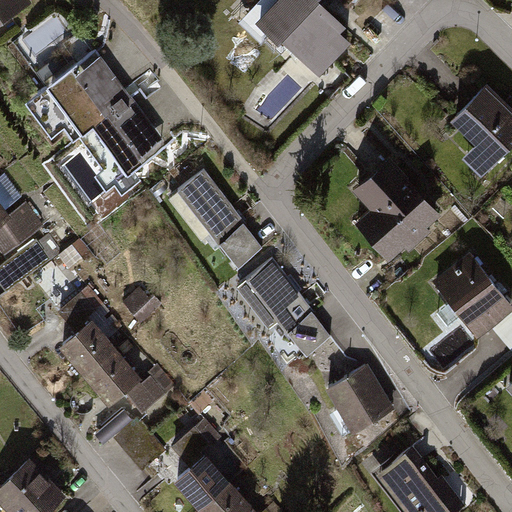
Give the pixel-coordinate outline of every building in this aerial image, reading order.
[(0,0),(0,22),(36,0),(0,0)] [(276,0),(256,18),(302,69),(346,29),(326,7),(333,0),(276,0)] [(76,132),(118,103),(85,56),(31,93),(64,140),(76,132)] [(511,83),(507,78),(469,113),(492,139),(482,148),(500,167),(511,155),(511,83)] [(118,103),(76,132),(110,179),(161,144),(127,96),(118,103)] [(408,154),(373,185),(392,206),(373,223),(409,264),(463,216),(408,154)] [(0,161),(0,246),(19,234),(30,251),(70,226),(48,192),(28,205),(0,161)] [(258,249),(198,170),(173,189),(232,269),(258,249)] [(511,302),(472,250),(433,279),(474,333),(511,303),(511,302)] [(327,339),(268,260),(243,278),(302,358),(327,339)] [(108,311),(82,331),(134,398),(153,384),(167,402),(194,382),(175,358),(166,365),(139,330),(150,322),(107,268),(87,283),(108,311)] [(511,342),(511,316),(500,324),(511,342)] [(380,360),(346,384),(380,434),(415,411),(380,360)] [(231,406),(197,428),(217,458),(198,470),(225,511),(264,511),(269,509),(271,511),(291,511),(300,506),(289,488),(277,496),(255,463),(264,457),(231,406)] [(426,440),(394,465),(431,511),(467,511),(477,504),(426,440)] [(49,444),(11,477),(42,511),(57,511),(87,486),(49,444)]
